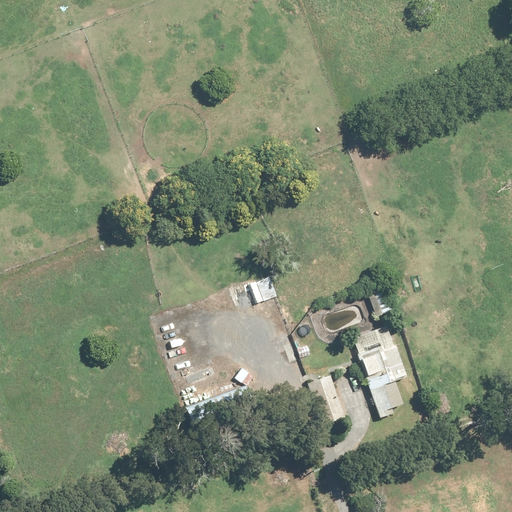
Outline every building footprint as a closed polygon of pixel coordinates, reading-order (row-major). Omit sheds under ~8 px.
[(273,274),(249,285),(259,305),(283,293),(273,274)] [(391,285),(369,293),(378,318),(400,309),(391,285)] [(397,381),(410,376),(392,323),(354,335),(381,418),(397,413),(395,407),(404,404),(397,381)] [(243,367),(237,377),(250,385),(256,375),(243,367)] [(331,376),(309,386),(326,426),(349,416),(331,376)] [(247,386),(187,407),(191,420),(252,399),(247,386)]
